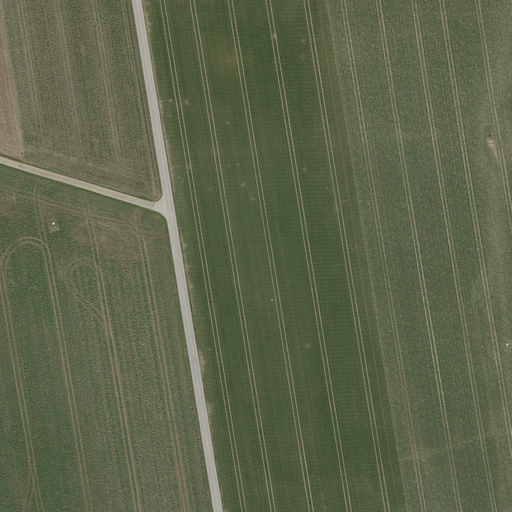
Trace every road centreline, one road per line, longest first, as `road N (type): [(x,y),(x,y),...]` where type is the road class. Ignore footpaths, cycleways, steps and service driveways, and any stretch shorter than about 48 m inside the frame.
road 1 (unclassified): [(219,511),(136,0)]
road 2 (track): [(171,211),(0,159)]
